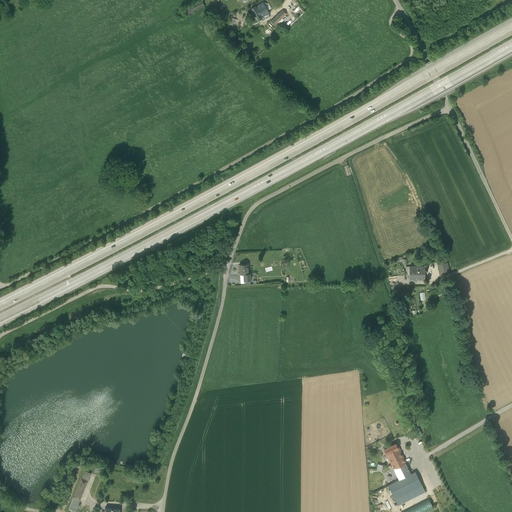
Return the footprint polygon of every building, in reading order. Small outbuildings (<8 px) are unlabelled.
[(199,0),(189,5),(190,6),(192,12),(204,6),(201,0),(199,0)] [(264,3),(256,7),(261,17),(269,13),(264,3)] [(182,10),(185,16),(192,12),(190,6),(182,10)] [(255,6),(251,8),(258,20),(262,18),(261,17),(256,7),(255,6)] [(283,10),(268,24),(271,28),(286,14),(283,10)] [(195,17),(192,12),(185,16),(187,20),(195,17)] [(447,263),(437,264),(440,275),(449,273),(447,263)] [(248,264),(239,264),(240,274),(244,274),(248,274),(248,273),(248,264)] [(425,266),(409,266),(409,279),(425,279),(425,266)] [(414,431),(417,437),(422,435),(419,428),(414,431)] [(396,443),(384,449),(386,454),(398,448),(396,443)] [(403,458),(398,448),(386,454),(391,463),(393,469),(408,462),(405,456),(403,458)] [(412,454),(405,456),(408,462),(409,463),(415,460),(412,454)] [(393,469),(391,463),(385,466),(392,482),(398,479),(393,469)] [(424,478),(417,464),(411,467),(413,472),(408,474),(398,479),(392,482),(396,491),(424,478)] [(80,500),(91,473),(85,471),(82,479),(81,478),(73,497),(80,500)] [(75,511),(80,500),(73,497),(69,509),(75,511)] [(407,509),(408,511),(412,511),(431,503),(429,499),(407,509)]
